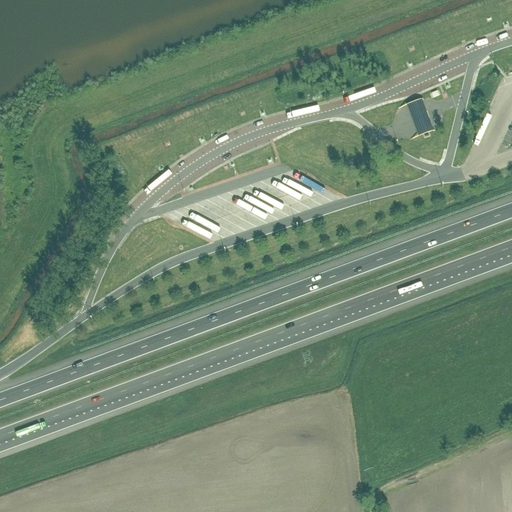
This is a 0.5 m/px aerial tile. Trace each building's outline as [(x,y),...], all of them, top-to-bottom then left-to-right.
[(457,51),(430,59),(432,64),(458,57),(457,51)] [(448,79),(460,74),(457,68),(445,74),(448,79)] [(423,100),(406,107),(412,120),(418,136),(434,130),(428,113),(423,100)] [(256,140),(242,144),(244,150),(258,147),(256,140)] [(222,157),(227,163),(241,152),(237,146),(222,157)] [(171,171),(175,177),(182,171),(178,166),(171,171)] [(305,185),(303,189),(313,195),(316,191),(305,185)] [(234,195),(232,198),(247,206),(249,203),(234,195)] [(222,231),(224,227),(199,215),(197,219),(222,231)] [(220,316),(232,313),(230,305),(218,309),(220,316)] [(55,376),(83,364),(79,356),(51,368),(55,376)]
